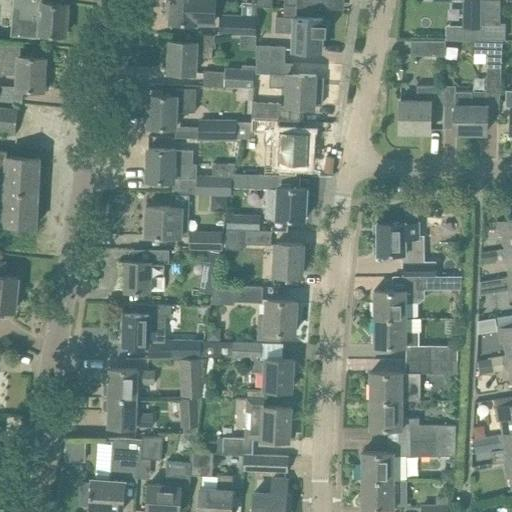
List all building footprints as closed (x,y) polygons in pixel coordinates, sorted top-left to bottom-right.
[(65,36),(68,4),(42,2),(41,3),(23,2),(21,0),(13,0),(12,4),(11,36),(40,38),(40,34),(65,36)] [(214,0),(171,0),(171,3),(167,3),(166,18),(171,18),(171,21),(197,22),(197,21),(214,21),(214,0)] [(322,0),(296,0),(296,8),(322,9),(322,0)] [(481,25),(482,0),(464,0),(464,27),(455,27),(455,40),(464,39),(464,41),(481,41),(481,25)] [(481,0),(482,0),(481,25),(500,25),(500,0),(481,0)] [(293,50),(321,51),(322,35),(325,35),(326,24),(323,24),(323,19),(295,18),(296,6),(284,6),(283,18),(276,18),(275,33),(293,33),(293,50)] [(256,34),(256,15),(224,15),(224,33),(240,34),(256,34)] [(215,36),(196,34),(195,41),(168,39),(167,73),(197,75),(198,57),(212,58),(212,48),(215,47),(215,36)] [(240,48),(255,49),(256,34),(240,34),(240,48)] [(445,56),(445,41),(410,40),(410,56),(445,56)] [(500,40),(482,40),(481,54),(487,54),(486,91),(455,92),(455,86),(444,85),(443,102),(443,108),(454,108),(454,132),(486,132),(487,106),(485,106),(485,101),(499,101),(500,40)] [(20,45),(0,43),(0,74),(18,75),(17,89),(43,90),(43,89),(48,89),(49,74),(44,74),(45,58),(30,56),(30,57),(20,57),(20,45)] [(284,64),(285,46),(257,45),(256,62),(284,64)] [(255,71),(254,73),(270,73),(269,87),(286,88),(285,105),(314,107),(315,104),(322,105),(323,89),(315,88),(316,75),(296,74),(292,74),(287,73),(287,74),(284,74),(284,64),(256,62),(256,66),(255,71)] [(226,70),(225,85),(234,86),(254,87),(254,73),(255,71),(256,66),(242,65),(242,71),(226,70)] [(443,102),(444,85),(416,85),(416,101),(400,100),(400,131),(430,132),(430,102),(443,102)] [(195,112),(196,89),(175,89),(175,95),(150,94),(149,127),(175,127),(175,112),(195,112)] [(499,110),(499,123),(510,123),(510,133),(511,132),(511,89),(505,90),(504,107),(510,107),(510,110),(499,110)] [(253,101),(252,118),(278,119),(279,102),(254,101),(253,101)] [(0,130),(12,131),(17,132),(18,108),(13,108),(0,107),(0,130)] [(252,118),(251,136),(253,136),(253,132),(264,132),(264,146),(281,147),(280,174),(301,175),(301,174),(297,174),(297,164),(302,164),(309,164),(309,163),(307,163),(308,146),(310,146),(310,144),(308,144),(309,136),(310,136),(310,134),(309,134),(309,133),(310,133),(310,132),(299,131),(299,121),(304,122),(304,120),(278,119),(252,118)] [(198,128),(197,138),(249,138),(250,120),(198,120),(198,128)] [(148,148),(147,180),(173,181),(172,192),(178,192),(192,193),(197,194),(197,178),(196,178),(172,177),(173,163),(193,164),(193,151),(173,151),(174,149),(168,149),(148,148)] [(7,156),(7,151),(0,150),(0,186),(4,187),(2,224),(36,225),(40,158),(7,156)] [(212,177),(197,176),(197,194),(211,194),(227,194),(229,194),(230,181),(232,180),(234,171),(236,164),(212,163),(212,177)] [(273,188),(274,175),(234,173),(233,187),(267,189),(266,218),(304,220),(304,217),(307,217),(308,205),(305,205),(306,188),(278,186),(278,189),(273,188)] [(146,205),(145,236),(165,236),(171,236),(171,235),(185,236),(189,236),(190,194),(186,194),(172,194),(171,206),(146,205)] [(211,194),(211,206),(215,210),(227,210),(227,194),(211,194)] [(228,214),(227,230),(258,231),(259,215),(228,214)] [(511,218),(497,221),(499,236),(502,235),(505,248),(501,249),(502,250),(511,248),(511,218)] [(373,237),(374,254),(405,253),(405,237),(418,237),(418,223),(405,223),(405,222),(378,222),(378,237),(373,237)] [(244,230),(244,243),(271,244),(271,232),(244,230)] [(221,249),(221,233),(190,232),(190,248),(221,249)] [(301,276),(303,244),(275,242),(274,274),(301,276)] [(511,248),(502,250),(482,253),(481,262),(503,259),(504,263),(507,263),(509,276),(509,277),(511,276),(511,248)] [(207,250),(205,261),(216,263),(219,252),(207,250)] [(125,261),(125,291),(144,291),(150,291),(163,291),(164,276),(164,263),(150,263),(150,261),(145,261),(133,261),(125,261)] [(421,263),(405,263),(405,276),(417,276),(436,276),(435,263),(421,263)] [(0,317),(5,318),(6,310),(14,311),(17,277),(0,275),(0,317)] [(202,275),(199,291),(211,293),(214,277),(202,275)] [(462,276),(443,276),(417,276),(417,290),(462,289),(462,276)] [(481,281),(480,295),(492,293),(489,280),(481,281)] [(262,303),(263,286),(214,285),(210,304),(234,305),(235,301),(262,303)] [(406,318),(406,302),(421,302),(425,298),(425,290),(417,290),(374,290),(374,318),(406,318)] [(294,333),(296,301),(267,299),(267,315),(258,315),(257,339),(280,340),(280,333),(294,333)] [(171,316),(171,305),(148,305),(148,314),(124,313),(123,344),(148,344),(148,329),(165,330),(165,315),(171,316)] [(502,355),(503,356),(511,354),(511,315),(497,318),(498,328),(501,342),(504,341),(506,354),(502,355)] [(406,331),(406,318),(374,318),(374,346),(419,345),(419,331),(406,331)] [(207,357),(207,341),(152,341),(152,357),(207,357)] [(221,341),(207,341),(207,357),(233,357),(233,341),(221,341)] [(232,358),(251,359),(251,357),(260,358),(260,342),(233,341),(233,357),(232,358)] [(458,360),(458,346),(430,345),(430,360),(458,360)] [(511,354),(503,356),(505,370),(508,369),(510,382),(507,383),(508,384),(511,383),(511,354)] [(250,372),(264,373),(263,389),(291,390),(293,360),(260,358),(251,357),(251,359),(250,372)] [(182,384),(204,383),(207,358),(181,358),(182,384)] [(490,358),(477,361),(479,373),(492,370),(490,358)] [(457,374),(458,360),(430,360),(430,373),(457,374)] [(106,395),(109,396),(136,397),(137,382),(154,382),(155,371),(138,370),(138,369),(110,368),(109,383),(106,383),(104,386),(103,393),(106,395)] [(420,400),(420,372),(370,372),(370,400),(402,400),(420,400)] [(136,413),(136,397),(109,396),(109,399),(106,399),(103,401),(103,409),(105,411),(108,411),(108,426),(136,427),(136,425),(153,425),(153,414),(136,413)] [(511,396),(494,399),(495,406),(497,421),(500,420),(503,433),(503,435),(511,433),(511,396)] [(197,433),(201,412),(202,397),(180,398),(181,427),(183,427),(183,434),(197,433)] [(223,453),(253,455),(253,438),(289,440),(289,438),(292,438),(294,436),(294,427),(293,425),(290,425),(290,408),(264,406),(264,399),(246,398),(244,438),(223,437),(223,453)] [(419,418),(402,418),(402,400),(370,400),(370,428),(402,428),(411,428),(411,424),(419,424),(419,418)] [(457,440),(457,425),(419,424),(411,424),(411,428),(411,440),(457,440)] [(479,427),(473,428),(475,438),(485,436),(484,430),(479,427)] [(503,433),(473,438),(475,453),(505,448),(507,461),(507,462),(511,461),(511,433),(503,435),(503,433)] [(142,436),(142,439),(141,458),(161,459),(163,436),(142,436)] [(82,485),(81,507),(90,508),(90,509),(122,511),(124,481),(126,462),(138,463),(140,463),(141,458),(142,439),(125,437),(107,437),(107,440),(112,440),(109,480),(109,483),(92,481),(92,486),(82,485)] [(411,440),(411,455),(457,455),(457,440),(411,440)] [(66,441),(65,460),(85,460),(85,441),(66,441)] [(212,476),(213,452),(192,451),(191,463),(190,474),(212,476)] [(362,480),(394,480),(407,480),(406,456),(394,456),(394,452),(362,452),(362,480)] [(262,471),(287,472),(288,455),(263,454),(262,471)] [(148,493),(146,511),(178,511),(180,495),(181,486),(189,486),(190,474),(191,463),(167,461),(167,470),(166,484),(149,483),(148,493)] [(200,496),(198,511),(230,511),(232,499),(232,489),(231,489),(232,474),(218,473),(217,488),(200,487),(200,496)] [(252,511),(288,511),(290,494),(286,494),(287,480),(272,479),(272,493),(254,492),(252,511)] [(394,508),(394,480),(362,480),(362,508),(394,508)] [(448,511),(448,497),(436,497),(436,505),(423,505),(422,511),(448,511)]
